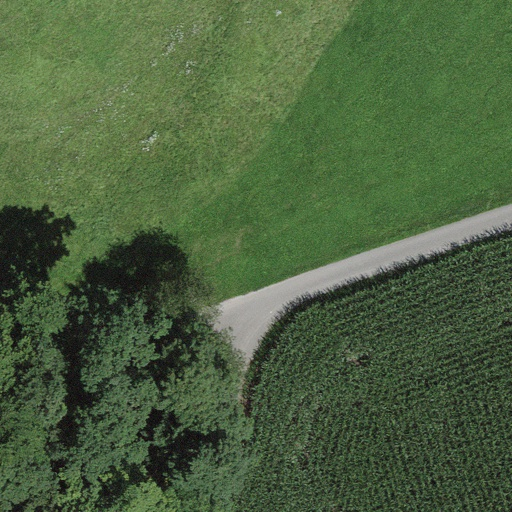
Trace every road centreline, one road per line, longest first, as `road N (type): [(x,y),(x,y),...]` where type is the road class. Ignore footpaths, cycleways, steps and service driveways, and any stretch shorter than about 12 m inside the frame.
road 1 (track): [(511,219),(230,318),(0,375)]
road 2 (track): [(216,511),(232,392),(230,318)]
